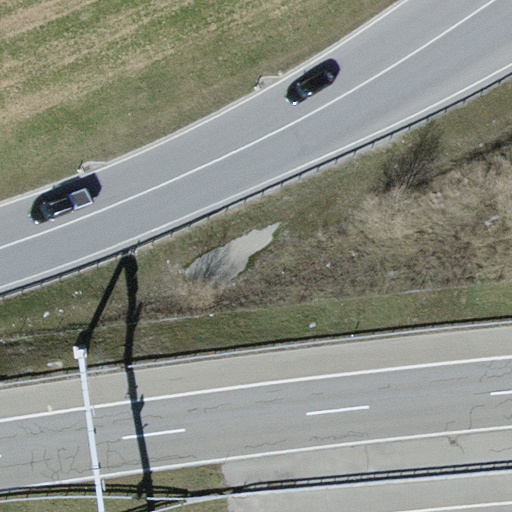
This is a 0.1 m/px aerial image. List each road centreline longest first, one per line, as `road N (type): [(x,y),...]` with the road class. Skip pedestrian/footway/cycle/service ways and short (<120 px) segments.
road 1 (primary): [(497,0),(384,75),(270,136),(156,192),(0,253)]
road 2 (motorway): [(511,391),(0,456)]
